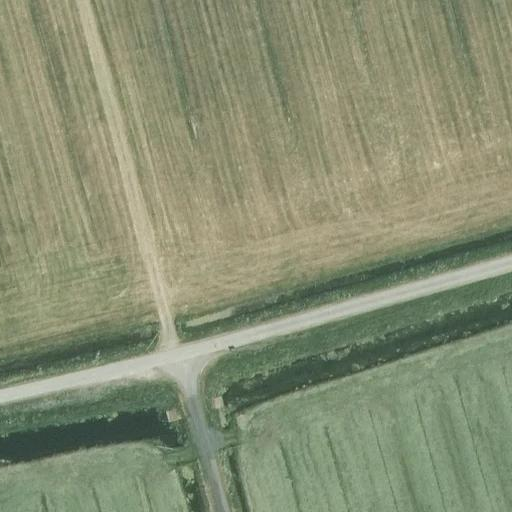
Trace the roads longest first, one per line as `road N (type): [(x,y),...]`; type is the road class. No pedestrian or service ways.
road 1 (unclassified): [(181,356),(511,263)]
road 2 (unclassified): [(181,356),(0,396)]
road 3 (unclassified): [(224,511),(181,356)]
